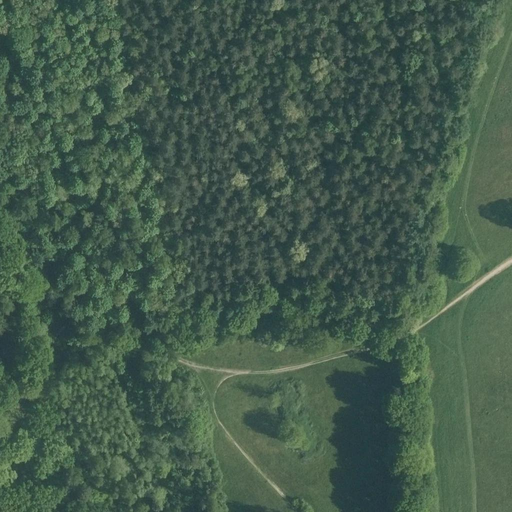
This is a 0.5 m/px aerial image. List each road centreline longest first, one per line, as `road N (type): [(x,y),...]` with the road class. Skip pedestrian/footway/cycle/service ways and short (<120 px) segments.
road 1 (track): [(459,511),(444,309),(447,238),(465,152),(511,15)]
road 2 (track): [(511,261),(401,336),(279,369),(203,368),(116,336)]
road 3 (unknown): [(0,418),(26,388),(42,350),(26,279),(0,223)]
road 4 (track): [(301,511),(216,416),(203,368)]
